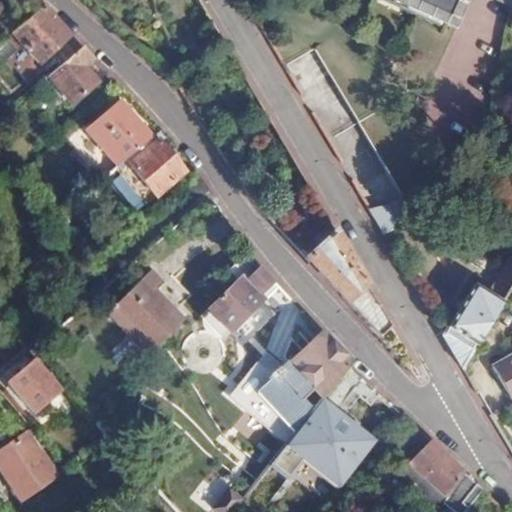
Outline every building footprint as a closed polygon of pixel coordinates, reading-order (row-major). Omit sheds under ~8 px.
[(392,0),(449,24),(458,6),(461,7),(463,0),(392,0)] [(10,32),(2,39),(30,70),(38,63),(37,61),(69,35),(42,5),(10,32)] [(91,58),(81,46),(47,74),(40,81),(64,108),(71,102),(96,81),(83,65),(91,58)] [(121,101),(86,130),(72,142),(101,179),(117,166),(129,156),(150,138),(152,137),(121,101)] [(150,138),(129,156),(135,162),(130,166),(119,176),(143,203),(154,193),(183,168),(161,140),(155,144),(150,138)] [(403,200),(366,209),(376,227),(408,218),(403,200)] [(333,230),(328,222),(297,250),(303,256),(333,230)] [(333,230),(303,256),(377,336),(389,325),(333,230)] [(488,292),(472,283),(440,337),(459,368),(511,279),(511,257),(509,256),(488,292)] [(276,284),(258,265),(228,294),(231,297),(213,316),(227,331),(276,284)] [(162,282),(150,269),(104,310),(143,355),(181,321),(152,290),(162,282)] [(292,358),(294,361),(282,373),(315,408),(316,407),(349,365),(350,363),(320,331),(292,358)] [(511,333),(510,336),(511,345),(511,351),(484,368),(510,413),(511,411),(511,333)] [(33,360),(0,386),(0,394),(31,429),(39,421),(41,420),(33,411),(58,389),(33,360)] [(316,407),(315,408),(287,442),(340,483),(371,442),(332,411),(328,416),(316,407)] [(39,421),(31,429),(43,444),(50,453),(60,444),(39,421)] [(428,441),(411,425),(392,449),(407,463),(428,441)] [(43,444),(31,429),(0,449),(0,460),(23,495),(56,473),(38,448),(43,444)] [(428,441),(407,463),(430,485),(418,499),(428,510),(443,495),(461,472),(428,441)] [(474,484),(461,472),(443,495),(457,506),(474,484)] [(231,511),(246,494),(232,482),(215,503),(225,511),(231,511)] [(0,511),(9,511),(11,511),(0,496),(0,511)]
